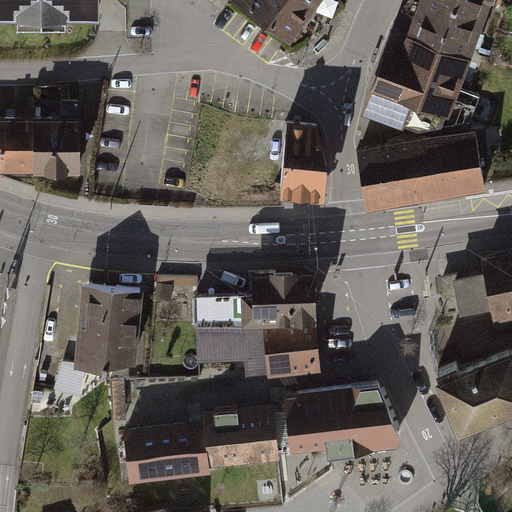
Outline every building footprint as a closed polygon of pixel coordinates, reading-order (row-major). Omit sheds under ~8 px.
[(0,0),(0,13),(18,13),(18,27),(66,27),(66,13),(97,13),(97,0),(0,0)] [(273,24),(296,40),(324,0),(240,0),(267,19),(273,24)] [(422,0),(422,1),(481,22),(489,0),(422,0)] [(413,25),(403,53),(462,74),(481,22),(422,1),(413,25)] [(462,74),(403,53),(387,47),(380,66),(366,105),(420,128),(472,119),(481,95),(458,85),(462,74)] [(26,101),(26,111),(27,169),(80,168),(80,134),(79,100),(26,101)] [(27,169),(26,111),(0,112),(0,169),(2,169),(27,169)] [(312,117),(296,117),(284,116),(278,189),(320,189),(321,149),(312,117)] [(414,138),(423,194),(486,184),(476,128),(414,138)] [(374,144),(358,147),(368,200),(375,202),(423,194),(414,138),(374,144)] [(457,303),(490,296),(494,315),(511,311),(511,248),(482,254),(484,265),(448,272),(439,273),(442,291),(454,289),(457,303)] [(193,293),(194,322),(314,316),(311,269),(243,272),(243,291),(238,291),(193,293)] [(133,359),(139,288),(87,282),(79,362),(103,365),(103,367),(107,367),(107,360),(133,359)] [(317,364),(314,316),(194,322),(197,358),(243,356),(244,371),(317,364)] [(432,360),(462,426),(472,422),(511,404),(511,352),(505,337),(463,355),(460,348),(432,360)] [(123,376),(112,375),(111,414),(122,414),(123,376)] [(288,393),(289,406),(293,447),(294,450),(335,446),(335,453),(402,445),(405,438),(382,383),(288,393)] [(213,463),(280,457),(279,448),(275,408),(275,404),(209,410),(210,417),(213,463)] [(289,406),(275,408),(279,448),(293,447),(289,406)] [(213,463),(210,417),(130,423),(133,474),(213,469),(213,463)]
